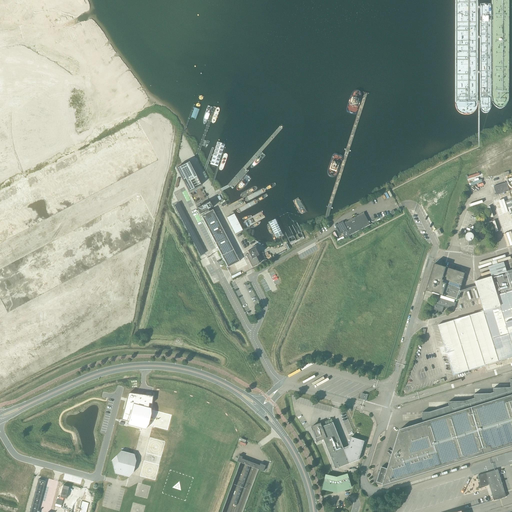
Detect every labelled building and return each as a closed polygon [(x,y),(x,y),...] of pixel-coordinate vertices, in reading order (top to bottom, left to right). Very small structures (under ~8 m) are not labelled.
[(189,162),(182,165),(176,168),(188,192),(201,185),(189,162)] [(483,182),(481,176),(468,180),(470,186),(483,182)] [(509,191),(506,182),(493,187),(496,195),(509,191)] [(197,208),(200,214),(203,212),(208,210),(212,207),(209,201),(204,204),(203,204),(203,203),(200,205),(201,206),(197,208)] [(239,261),(212,210),(209,212),(208,210),(203,212),(204,214),(201,216),(219,251),(221,256),(227,267),(239,261)] [(370,225),(364,213),(344,223),(343,222),(335,226),(340,235),(348,231),(350,235),(370,225)] [(468,241),(469,241),(470,241),(471,241),(472,241),(472,240),(473,240),(473,239),(474,239),(474,238),(474,237),(474,236),(474,235),(473,235),(473,234),(472,234),(472,233),(471,233),(470,233),(469,233),(468,233),(467,233),(467,234),(466,234),(466,235),(465,236),(465,237),(465,238),(466,238),(466,239),(467,240),(467,241),(468,241)] [(259,264),(255,257),(258,255),(254,248),(247,251),(249,255),(246,256),(251,267),(259,264)] [(511,270),(507,272),(504,262),(488,267),(491,276),(475,281),(476,286),(459,291),(460,288),(443,283),(439,295),(441,295),(440,298),(456,303),(459,293),(477,288),(484,311),(438,325),(453,375),(486,365),(486,366),(502,361),(502,360),(511,356),(511,270)] [(460,288),(465,273),(446,267),(442,279),(444,280),(443,283),(460,288)] [(456,303),(440,298),(438,297),(436,304),(435,304),(433,309),(442,312),(444,307),(454,310),(456,303)] [(511,379),(510,380),(511,383),(511,387),(509,388),(493,388),(494,392),(490,393),(474,394),(475,398),(464,401),(449,402),(449,406),(429,412),(422,412),(423,420),(423,422),(400,430),(387,469),(381,467),(377,482),(383,484),(382,486),(511,445),(511,379)] [(124,409),(121,420),(128,421),(127,425),(145,429),(145,428),(145,429),(147,419),(150,408),(150,409),(151,409),(151,408),(148,407),(149,404),(152,404),(153,396),(145,395),(141,394),(141,395),(138,394),(137,394),(130,393),(129,393),(128,393),(128,394),(128,395),(127,395),(127,399),(124,409)] [(322,427),(321,424),(321,423),(311,427),(317,442),(324,439),(336,469),(350,463),(333,422),(322,427)] [(121,451),(111,460),(115,474),(117,474),(119,475),(128,477),(129,476),(128,476),(134,455),(134,454),(130,453),(121,451)] [(238,458),(236,462),(239,463),(240,463),(241,463),(244,464),(247,466),(250,467),(253,468),(254,468),(255,464),(241,459),(242,457),(239,456),(238,457),(238,458)] [(504,492),(498,470),(478,476),(481,486),(489,484),(494,500),(506,497),(504,492)] [(351,487),(349,480),(350,480),(349,478),(348,478),(347,475),(337,478),(326,475),(325,479),(324,481),(325,481),(323,488),(333,490),(333,488),(337,489),(341,488),(342,490),(351,487)] [(38,479),(29,511),(37,511),(45,481),(38,479)] [(86,506),(92,507),(95,495),(89,494),(86,506)]
